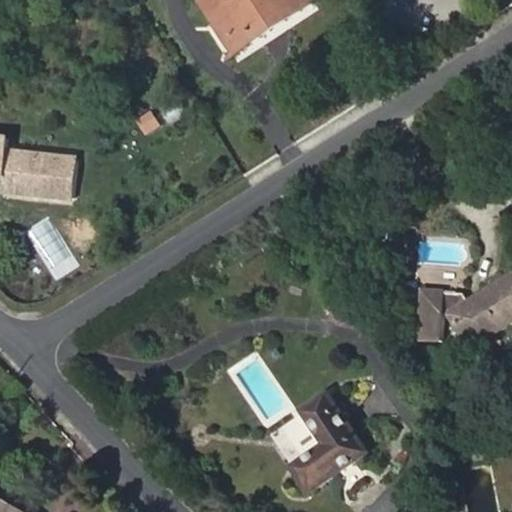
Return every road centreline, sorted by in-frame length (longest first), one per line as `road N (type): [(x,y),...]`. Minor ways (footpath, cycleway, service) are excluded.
road 1 (residential): [(511,35),(23,346)]
road 2 (residential): [(23,346),(181,511)]
